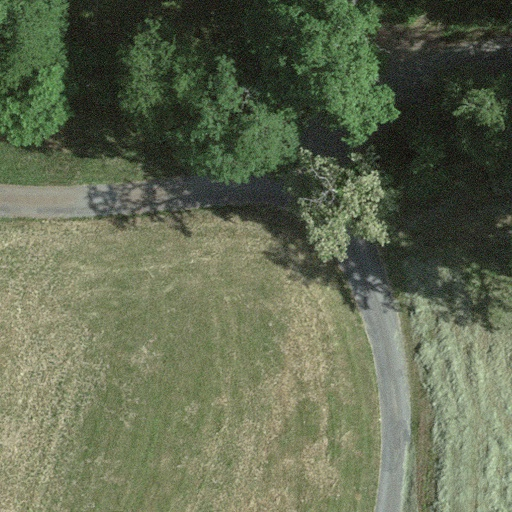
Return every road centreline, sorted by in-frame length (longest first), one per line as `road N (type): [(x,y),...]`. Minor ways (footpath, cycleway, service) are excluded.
road 1 (unclassified): [(393,511),(397,394),(387,328),(344,213),(309,150)]
road 2 (unclassified): [(0,202),(220,190),(309,150)]
road 3 (unclassified): [(309,150),(405,88),(511,50)]
